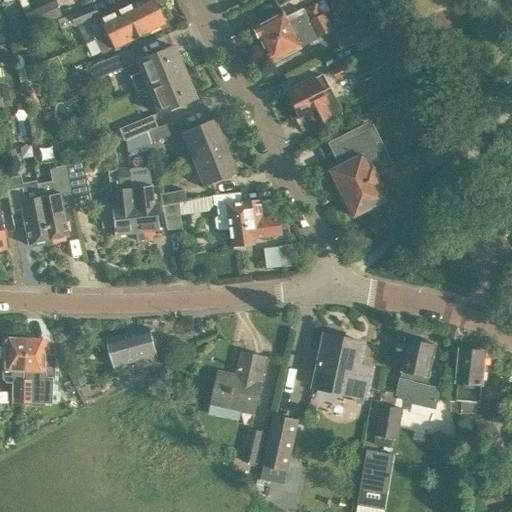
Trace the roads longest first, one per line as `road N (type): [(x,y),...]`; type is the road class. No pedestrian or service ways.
road 1 (residential): [(343,289),(170,301),(0,300)]
road 2 (residential): [(343,289),(192,0)]
road 3 (residential): [(511,334),(448,308),(343,289)]
